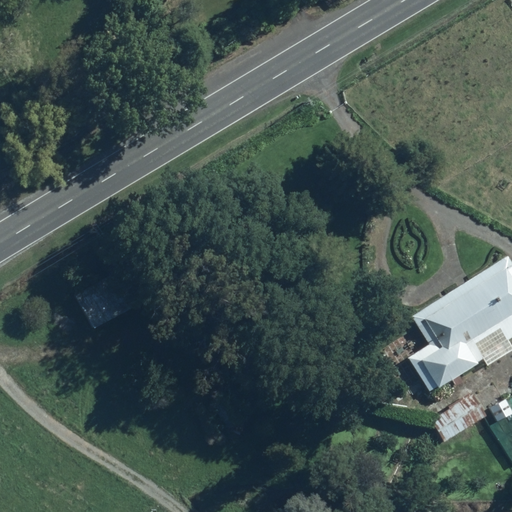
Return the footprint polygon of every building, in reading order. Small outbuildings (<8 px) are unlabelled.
[(511,265),(507,256),(410,316),(428,344),(407,357),(421,380),(423,379),(424,380),(427,379),(429,382),(432,379),(437,388),(478,363),(477,361),(483,358),(487,365),(511,349),(511,348),(507,340),(511,336),(511,265)] [(159,291),(140,257),(74,294),(94,328),(159,291)] [(487,415),(472,393),(430,420),(444,442),(487,415)] [(497,422),(511,412),(511,410),(505,399),(489,408),(497,422)] [(511,412),(497,422),(490,426),(511,462),(511,412)]
